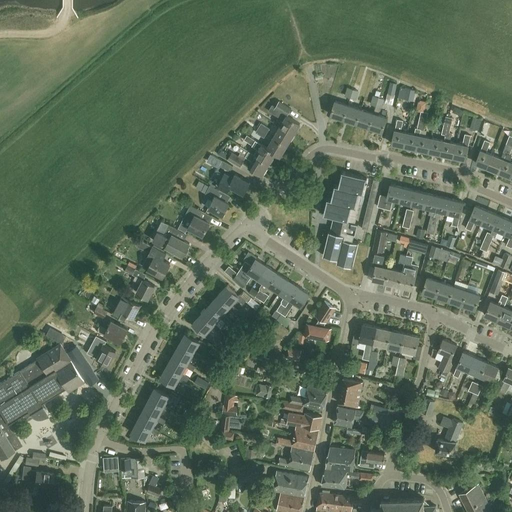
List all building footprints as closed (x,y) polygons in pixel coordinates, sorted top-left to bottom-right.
[(395,96),(397,84),(390,83),(388,94),(395,96)] [(353,89),(347,87),(345,96),(350,97),(353,89)] [(416,90),(406,88),(403,99),(414,101),(416,90)] [(359,91),(353,89),(350,97),(356,99),(359,91)] [(370,104),(376,106),(378,97),(372,95),(370,104)] [(384,99),(378,97),(376,106),(373,113),(369,127),(382,131),(386,117),(378,114),(380,107),(381,107),(384,99)] [(417,110),(421,111),(424,111),(426,102),(419,100),(417,110)] [(280,126),(293,135),(300,124),(287,116),(291,109),(279,101),(276,107),(272,105),(268,111),(283,120),(280,126)] [(330,114),(343,119),(348,105),(335,101),(330,114)] [(343,119),(356,123),(361,109),(348,105),(343,119)] [(369,127),(373,113),(361,109),(356,123),(369,127)] [(419,120),(426,121),(428,112),(421,111),(419,120)] [(446,116),(444,125),(451,126),(453,118),(446,116)] [(392,143),(404,146),(407,132),(401,131),(403,120),(398,119),(395,130),(395,129),(392,143)] [(419,120),(417,128),(416,128),(414,134),(407,132),(404,146),(416,148),(419,135),(421,129),(424,130),(426,121),(419,120)] [(260,122),(258,127),(266,132),(269,128),(260,122)] [(442,134),(445,134),(449,135),(450,132),(451,126),(444,125),(442,134)] [(273,137),(287,145),(293,135),(280,126),(273,137)] [(266,132),(258,127),(255,132),(264,137),(266,132)] [(441,154),(453,156),(456,143),(450,141),(452,132),(450,132),(449,135),(445,134),(444,140),(441,154)] [(456,143),(453,156),(465,159),(468,145),(471,135),(465,134),(463,144),(456,143)] [(262,145),(263,144),(247,135),(244,140),(253,145),(252,146),(259,150),(256,155),(256,156),(269,164),(275,153),(266,148),(262,145)] [(416,148),(429,151),(432,137),(419,135),(416,148)] [(287,145),(273,137),(266,148),(275,153),(280,156),(287,145)] [(441,154),(444,140),(432,137),(429,151),(441,154)] [(487,167),(492,154),(486,152),(490,142),(485,140),(481,150),(480,150),(475,162),(487,167)] [(487,167),(499,172),(506,153),(510,155),(511,149),(511,146),(506,144),(501,158),(492,154),(487,167)] [(262,174),(269,164),(256,156),(256,155),(241,146),(237,151),(241,153),(238,157),(232,153),(227,160),(239,167),(246,157),(252,161),(249,166),(262,174)] [(499,172),(511,177),(511,172),(511,162),(510,161),(511,156),(511,155),(510,155),(506,153),(499,172)] [(231,167),(232,165),(222,160),(219,165),(230,171),(231,167)] [(244,194),(250,182),(235,174),(233,177),(228,174),(225,173),(217,186),(226,191),(229,186),(244,194)] [(329,231),(324,251),(331,253),(330,257),(338,259),(344,260),(343,264),(352,267),(358,242),(344,238),(345,234),(341,233),(342,230),(356,233),(358,222),(348,220),(351,206),(355,207),(359,192),(363,193),(367,178),(346,173),(344,179),(340,178),(338,186),(337,193),(333,192),(331,200),(329,207),(326,206),(323,215),(335,218),(332,231),(329,231)] [(380,181),(374,179),(362,228),(368,230),(380,181)] [(196,187),(206,193),(204,196),(212,200),(208,207),(223,215),(229,203),(216,196),(219,191),(210,185),(210,186),(200,180),(196,187)] [(393,199),(399,200),(402,186),(391,183),(387,196),(380,195),(378,206),(390,209),(393,199)] [(411,203),(415,190),(402,186),(399,200),(411,203)] [(411,203),(423,206),(427,193),(415,190),(411,203)] [(434,215),(439,196),(427,193),(423,206),(430,208),(429,214),(431,215),(431,214),(434,215)] [(442,211),(448,212),(451,199),(439,196),(434,215),(431,214),(431,215),(429,223),(436,225),(438,216),(440,217),(442,211)] [(451,199),(448,212),(455,214),(452,224),(457,226),(460,215),(464,202),(451,199)] [(203,235),(210,222),(199,216),(201,211),(190,205),(184,217),(191,220),(188,227),(203,235)] [(475,220),(482,223),(487,210),(476,205),(470,218),(471,218),(466,228),(471,230),(475,220)] [(407,209),(405,217),(412,219),(414,210),(407,209)] [(499,215),(487,210),(482,223),(493,228),(499,215)] [(498,230),(505,233),(510,220),(499,215),(493,228),(491,233),(488,232),(484,240),(491,243),(494,235),(496,236),(498,230)] [(412,219),(405,217),(403,226),(410,228),(412,219)] [(436,225),(429,223),(427,232),(434,234),(436,225)] [(183,256),(183,255),(185,256),(189,249),(187,248),(189,244),(184,241),(174,236),(177,230),(168,225),(163,234),(157,231),(153,240),(161,245),(165,247),(183,256)] [(425,230),(418,228),(416,237),(424,239),(425,230)] [(382,251),(383,247),(386,232),(377,230),(373,250),(382,251)] [(285,242),(290,236),(284,231),(279,237),(285,242)] [(446,245),(453,247),(456,238),(450,236),(446,245)] [(411,239),(409,247),(426,252),(429,243),(411,239)] [(142,249),(145,243),(140,240),(137,246),(142,249)] [(491,243),(484,240),(480,249),(487,252),(491,243)] [(440,247),(432,245),(429,255),(438,257),(440,247)] [(162,277),(169,263),(163,259),(166,253),(152,247),(142,266),(162,277)] [(461,254),(452,251),(449,257),(459,261),(461,254)] [(500,265),(507,268),(511,257),(511,255),(505,253),(500,265)] [(373,280),(386,283),(389,268),(382,266),(384,256),(375,254),(372,266),(376,267),(373,280)] [(406,255),(404,263),(403,271),(399,286),(413,289),(416,274),(418,266),(411,265),(413,257),(406,255)] [(257,278),(266,265),(256,258),(251,265),(245,261),(238,273),(233,278),(233,279),(243,287),(248,282),(252,275),(257,278)] [(125,269),(132,274),(135,268),(128,264),(125,269)] [(260,299),(264,292),(268,285),(277,272),(266,265),(257,278),(263,282),(260,287),(260,289),(255,296),(260,299)] [(386,283),(399,286),(403,271),(389,268),(386,283)] [(498,294),(501,285),(506,272),(499,269),(490,291),(498,294)] [(279,292),(288,279),(277,272),(268,285),(279,292)] [(148,299),(155,286),(136,275),(133,279),(141,284),(136,292),(148,299)] [(436,296),(441,281),(427,277),(423,291),(436,296)] [(298,286),(288,279),(279,292),(284,295),(281,301),(281,303),(276,310),(281,313),(286,306),(290,299),(298,286)] [(436,296),(449,300),(454,286),(441,281),(436,296)] [(230,306),(232,304),(237,298),(243,304),(246,301),(239,295),(238,296),(227,286),(219,295),(230,306)] [(298,286),(290,299),(301,306),(309,293),(298,286)] [(449,300),(462,304),(467,290),(454,286),(449,300)] [(467,290),(462,304),(476,308),(477,304),(479,299),(480,294),(467,290)] [(268,295),(264,292),(260,299),(264,302),(268,295)] [(498,320),(504,307),(508,297),(502,294),(499,301),(501,302),(500,305),(491,301),(485,314),(498,320)] [(222,315),(223,314),(228,308),(235,314),(238,310),(232,304),(230,306),(219,295),(210,305),(222,315)] [(128,315),(133,318),(140,305),(122,296),(112,313),(125,320),(128,315)] [(251,298),(247,303),(257,311),(261,306),(251,298)] [(320,317),(315,324),(306,322),(303,334),(328,340),(331,328),(324,326),(325,321),(326,321),(335,308),(325,300),(315,314),(320,317)] [(213,324),(214,323),(220,317),(226,323),(229,320),(223,314),(222,315),(210,305),(202,314),(213,324)] [(93,312),(104,317),(107,311),(96,306),(93,312)] [(286,306),(281,313),(286,316),(290,309),(286,306)] [(498,320),(510,326),(511,321),(511,310),(504,307),(498,320)] [(213,324),(202,314),(193,323),(205,334),(211,326),(218,332),(221,329),(214,323),(213,324)] [(125,336),(124,336),(127,328),(111,320),(106,329),(100,325),(97,330),(104,334),(105,334),(120,342),(121,340),(122,341),(124,340),(125,338),(125,336)] [(373,343),(377,327),(363,324),(359,340),(367,342),(366,348),(367,348),(365,358),(370,359),(372,351),(373,343)] [(387,346),(391,330),(377,327),(373,343),(387,346)] [(387,346),(401,350),(404,333),(391,330),(387,346)] [(109,364),(116,351),(104,345),(104,344),(95,339),(97,336),(91,333),(86,341),(92,344),(101,349),(97,357),(109,364)] [(193,352),(194,351),(198,344),(205,348),(207,344),(199,339),(198,341),(186,333),(179,345),(193,352)] [(404,333),(401,350),(415,353),(419,336),(404,333)] [(229,344),(221,339),(217,345),(226,350),(229,344)] [(451,356),(457,345),(443,339),(438,351),(444,354),(438,368),(448,372),(455,357),(451,356)] [(28,411),(30,414),(31,415),(32,416),(33,417),(34,418),(35,418),(36,419),(37,419),(39,419),(40,419),(41,419),(42,418),(49,416),(41,403),(69,385),(71,389),(84,381),(60,344),(37,358),(38,359),(21,370),(22,372),(9,385),(2,378),(0,379),(0,456),(1,459),(15,450),(14,450),(22,445),(9,423),(28,411)] [(186,363),(187,362),(191,355),(199,359),(201,355),(194,351),(193,352),(179,345),(173,356),(186,363)] [(226,354),(213,346),(209,353),(221,361),(226,354)] [(68,352),(90,384),(98,380),(75,347),(68,352)] [(289,348),(287,358),(300,360),(302,350),(289,348)] [(377,352),(372,351),(370,359),(368,369),(372,370),(375,370),(377,361),(375,360),(377,352)] [(469,371),(475,357),(463,352),(453,375),(458,377),(462,368),(469,371)] [(180,374),(181,373),(185,366),(193,370),(195,366),(187,362),(186,363),(173,356),(167,367),(180,374)] [(391,365),(397,366),(399,357),(393,356),(391,365)] [(267,369),(270,358),(263,357),(260,367),(267,369)] [(399,357),(397,366),(396,374),(403,376),(405,368),(403,368),(405,359),(399,357)] [(475,357),(469,371),(480,376),(486,362),(475,357)] [(365,374),(367,364),(355,361),(353,371),(365,374)] [(486,362),(480,376),(492,381),(498,367),(486,362)] [(180,374),(167,367),(161,378),(174,385),(179,377),(187,381),(189,377),(181,373),(180,374)] [(509,382),(511,383),(511,368),(509,367),(504,379),(500,378),(496,388),(505,392),(509,382)] [(209,383),(198,376),(194,383),(206,389),(209,383)] [(358,406),(362,382),(343,378),(338,402),(358,406)] [(473,393),(477,383),(472,381),(468,390),(473,393)] [(256,395),(263,396),(271,398),(274,386),(266,384),(266,385),(259,383),(256,395)] [(473,393),(469,401),(474,404),(482,385),(477,383),(473,393)] [(290,395),(289,402),(303,405),(303,404),(323,407),(327,389),(307,385),(305,397),(290,395)] [(163,405),(164,404),(168,396),(176,401),(178,397),(170,392),(169,394),(156,387),(149,398),(163,405)] [(440,391),(428,388),(427,394),(438,397),(440,391)] [(235,395),(226,394),(224,405),(223,413),(237,414),(238,406),(234,406),(235,395)] [(157,416),(158,415),(162,408),(170,412),(172,408),(164,404),(163,405),(149,398),(144,409),(157,416)] [(422,411),(430,414),(434,401),(426,398),(422,411)] [(302,411),(303,405),(289,402),(288,408),(302,411)] [(503,411),(511,414),(511,411),(511,403),(507,402),(503,411)] [(363,410),(338,405),(334,422),(352,426),(354,417),(361,418),(363,410)] [(379,412),(401,417),(402,411),(381,406),(379,412)] [(151,428),(152,426),(156,419),(164,423),(166,419),(158,415),(157,416),(144,409),(138,420),(151,428)] [(304,414),(288,412),(287,419),(282,418),(281,423),(287,424),(287,423),(318,428),(319,428),(321,416),(305,412),(304,412),(304,414)] [(390,428),(393,417),(378,413),(375,424),(390,428)] [(234,416),(223,414),(221,429),(229,430),(229,426),(233,426),(234,416)] [(264,426),(268,419),(261,416),(257,423),(264,426)] [(436,449),(443,450),(443,452),(455,453),(456,441),(455,441),(463,422),(453,418),(452,420),(444,417),(441,423),(450,427),(445,439),(437,439),(436,449)] [(142,443),(145,439),(150,430),(158,434),(160,430),(152,426),(151,428),(138,420),(132,432),(133,432),(129,439),(142,443)] [(291,445),(314,450),(318,431),(295,426),(291,445)] [(219,438),(233,440),(234,432),(220,430),(219,438)] [(356,448),(330,445),(325,466),(353,469),(356,448)] [(310,470),(314,451),(291,446),(288,459),(279,457),(278,464),(310,470)] [(375,460),(384,461),(385,453),(368,451),(362,450),(360,465),(374,467),(375,460)] [(143,457),(143,456),(137,456),(131,457),(120,457),(120,458),(121,469),(122,469),(132,468),(132,477),(144,476),(143,457)] [(51,486),(53,472),(29,469),(30,466),(23,465),(22,476),(28,476),(27,483),(51,486)] [(325,468),(322,484),(345,487),(347,475),(348,471),(346,470),(325,468)] [(273,489),(286,491),(304,495),(308,476),(277,470),(273,489)] [(348,471),(347,475),(355,476),(359,477),(359,478),(372,480),(373,473),(346,470),(348,471)] [(240,481),(258,480),(258,472),(240,473),(240,481)] [(161,488),(150,483),(147,491),(158,496),(161,488)] [(468,511),(493,511),(479,484),(459,493),(465,505),(468,511)] [(338,501),(340,494),(320,491),(316,509),(335,511),(337,501),(338,501)] [(300,511),(304,497),(281,492),(277,510),(281,511),(300,511)] [(364,497),(340,494),(338,501),(337,501),(335,511),(336,511),(351,511),(352,502),(362,503),(364,497)] [(389,499),(389,496),(384,496),(384,499),(383,499),(382,499),(382,500),(381,500),(381,501),(382,501),(382,507),(381,507),(381,508),(372,508),(371,511),(436,511),(436,505),(434,505),(433,505),(431,506),(424,500),(425,500),(425,498),(424,498),(424,497),(422,497),(422,498),(416,499),(416,498),(414,498),(414,499),(407,499),(407,498),(406,498),(406,499),(399,499),(399,498),(398,498),(398,499),(391,499),(391,498),(390,498),(390,499),(389,499)] [(127,511),(144,511),(145,501),(128,500),(127,511)] [(170,501),(163,503),(165,509),(172,508),(170,501)]
